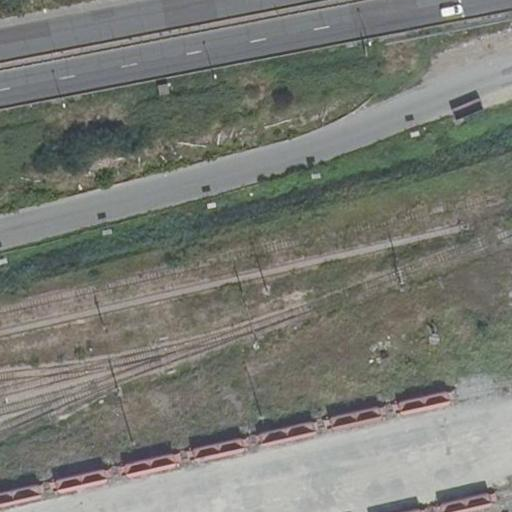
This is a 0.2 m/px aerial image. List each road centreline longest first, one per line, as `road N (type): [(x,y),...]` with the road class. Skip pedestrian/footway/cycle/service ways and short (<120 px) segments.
road 1 (unclassified): [(511,68),(292,156),(0,232)]
road 2 (trunk): [(0,90),(475,0)]
road 3 (trunk): [(232,0),(0,44)]
